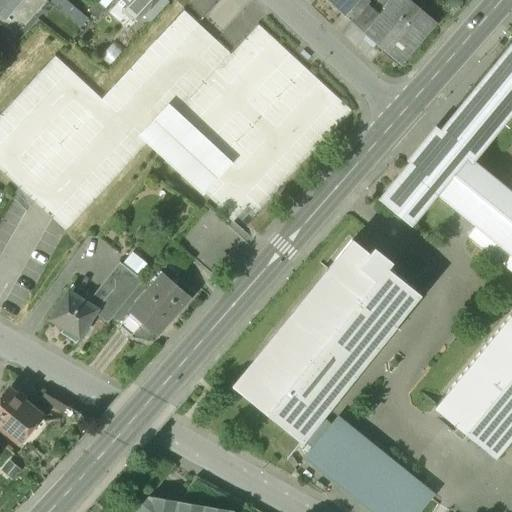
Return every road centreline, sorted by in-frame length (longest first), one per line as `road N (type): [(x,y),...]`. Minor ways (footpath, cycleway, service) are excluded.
road 1 (secondary): [(48,511),(401,113)]
road 2 (residential): [(316,511),(0,341)]
road 3 (residential): [(272,0),(401,113)]
road 4 (secondary): [(401,113),(502,0)]
